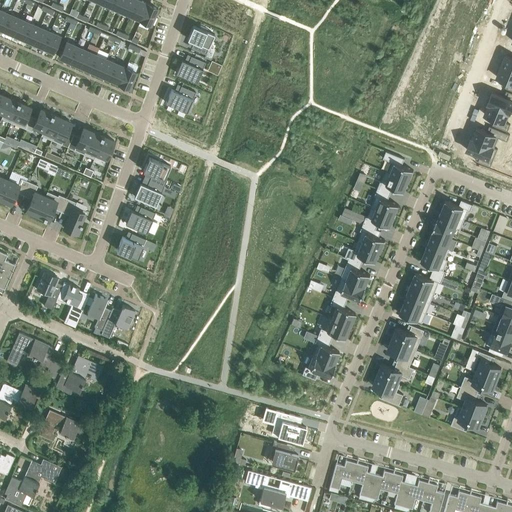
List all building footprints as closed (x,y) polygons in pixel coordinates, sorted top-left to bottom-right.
[(113,0),(111,7),(121,11),(125,0),(113,0)] [(125,0),(121,11),(131,15),(137,0),(125,0)] [(139,0),(137,0),(131,15),(140,19),(147,3),(139,0)] [(447,14),(446,15),(468,24),(475,7),(458,0),(452,0),(447,14)] [(147,3),(140,19),(151,24),(158,8),(147,3)] [(1,10),(0,11),(0,28),(4,30),(11,14),(1,10)] [(11,14),(4,30),(13,34),(20,18),(11,14)] [(440,31),(440,32),(461,41),(468,24),(446,15),(440,32),(440,31)] [(20,18),(13,34),(23,39),(30,23),(20,18)] [(30,23),(23,39),(33,43),(40,27),(30,23)] [(193,25),(187,38),(190,39),(194,41),(191,47),(206,54),(209,47),(215,34),(207,30),(199,27),(193,25)] [(40,27),(33,43),(43,47),(50,31),(40,27)] [(50,31),(43,47),(54,52),(61,36),(50,31)] [(433,49),(454,58),(461,41),(440,32),(433,49)] [(66,41),(59,57),(69,61),(77,45),(66,41)] [(77,45),(69,61),(79,66),(86,50),(77,45)] [(426,66),(426,67),(447,75),(454,58),(433,49),(426,66)] [(86,50),(79,66),(89,70),(96,54),(86,50)] [(511,56),(505,53),(500,65),(511,70),(511,56)] [(96,54),(89,70),(99,74),(106,58),(96,54)] [(182,59),(176,72),(197,82),(206,62),(191,55),(188,62),(185,60),(182,59)] [(106,58),(99,74),(109,79),(116,63),(106,58)] [(116,63),(109,79),(119,83),(126,67),(116,63)] [(511,70),(500,65),(496,77),(507,82),(505,87),(511,90),(511,70)] [(126,67),(119,83),(129,88),(136,71),(126,67)] [(419,83),(419,84),(440,92),(447,75),(426,67),(419,83)] [(412,100),(412,101),(433,109),(440,92),(419,84),(412,100)] [(172,89),(166,102),(169,103),(166,109),(171,111),(173,105),(179,108),(177,113),(184,116),(186,111),(187,111),(196,92),(181,85),(178,92),(175,90),(172,89)] [(492,90),(487,102),(511,112),(511,110),(511,92),(507,90),(505,95),(492,90)] [(1,93),(0,94),(0,114),(2,116),(3,116),(11,98),(1,93)] [(2,116),(1,118),(12,122),(21,102),(11,98),(3,116),(2,116)] [(405,117),(405,118),(426,126),(433,109),(412,101),(405,117)] [(21,102),(12,122),(22,127),(25,128),(30,115),(28,114),(31,107),(21,102)] [(487,104),(483,115),(495,119),(493,124),(508,131),(511,124),(506,122),(510,113),(511,114),(511,112),(487,102),(487,104)] [(30,115),(25,128),(32,131),(34,127),(43,131),(51,113),(41,108),(37,118),(30,115)] [(43,131),(41,135),(52,140),(61,117),(51,113),(43,131)] [(61,117),(52,140),(62,144),(66,135),(72,138),(73,134),(67,131),(72,122),(61,117)] [(405,118),(398,135),(419,144),(426,126),(405,118)] [(471,136),(470,138),(494,148),(495,146),(494,146),(498,137),(502,139),(505,132),(490,126),(488,131),(476,126),(472,136),(471,136)] [(73,134),(72,138),(78,140),(74,149),(84,154),(94,131),(84,127),(80,136),(73,134)] [(94,131),(84,154),(95,158),(96,156),(95,156),(104,136),(94,131)] [(104,136),(95,156),(96,156),(105,161),(114,140),(104,136)] [(17,148),(18,145),(20,141),(13,138),(11,145),(17,148)] [(470,138),(465,150),(478,155),(476,160),(491,166),(494,159),(490,158),(494,148),(470,138)] [(409,180),(408,181),(409,181),(414,170),(402,165),(405,158),(386,151),(383,158),(393,162),(388,172),(409,180)] [(146,163),(143,170),(146,171),(152,174),(149,179),(164,186),(167,179),(165,178),(170,165),(149,156),(146,163)] [(48,172),(48,174),(56,177),(56,176),(59,169),(51,165),(48,172)] [(0,168),(0,198),(8,179),(0,175),(0,170),(1,169),(0,168)] [(377,188),(390,193),(393,187),(404,191),(408,181),(409,180),(388,172),(386,171),(382,182),(380,181),(377,188)] [(8,179),(0,198),(0,199),(11,204),(16,192),(24,195),(30,181),(21,178),(19,184),(8,179)] [(140,183),(135,196),(156,205),(164,186),(149,179),(147,185),(141,183),(140,183)] [(30,181),(24,195),(31,198),(26,210),(37,215),(46,196),(45,195),(35,191),(38,185),(30,181)] [(394,215),(395,215),(399,204),(388,200),(390,193),(377,188),(375,195),(376,196),(372,206),(394,215)] [(46,196),(37,215),(48,220),(53,208),(61,211),(67,198),(59,194),(58,196),(47,191),(45,195),(46,196)] [(67,198),(61,211),(69,215),(63,227),(67,228),(67,229),(74,233),(75,231),(78,233),(82,223),(81,223),(86,210),(74,205),(75,201),(67,198)] [(446,200),(441,210),(464,220),(468,209),(471,210),(473,204),(461,199),(459,205),(446,200)] [(131,209),(125,223),(147,232),(155,212),(141,206),(138,212),(134,211),(131,209)] [(363,223),(376,228),(379,222),(391,227),(395,215),(394,215),(372,206),(368,217),(366,216),(363,223)] [(438,220),(437,220),(455,228),(460,230),(464,220),(441,210),(438,220)] [(437,220),(433,231),(433,230),(451,238),(455,228),(437,220),(438,220),(437,220)] [(362,243),(380,251),(381,251),(385,240),(374,235),(376,228),(363,223),(360,230),(362,231),(357,242),(362,243)] [(433,231),(429,240),(450,249),(449,249),(453,250),(457,240),(451,238),(433,230),(433,231)] [(122,236),(117,249),(138,259),(144,246),(149,248),(153,250),(156,243),(146,239),(132,232),(129,239),(125,237),(122,236)] [(429,240),(425,250),(446,259),(446,258),(449,249),(450,249),(429,240)] [(380,251),(362,243),(359,251),(349,247),(345,256),(343,255),(343,256),(349,258),(362,263),(365,257),(376,261),(380,251)] [(0,250),(0,291),(3,292),(3,293),(5,289),(15,264),(5,260),(7,254),(0,250)] [(425,250),(421,261),(434,266),(432,272),(444,277),(446,271),(444,270),(448,259),(446,258),(446,259),(425,250)] [(342,277),(365,287),(370,274),(359,270),(362,263),(349,258),(342,277)] [(331,271),(333,265),(321,261),(319,267),(331,271)] [(478,272),(477,273),(488,278),(490,272),(479,268),(478,272)] [(44,270),(36,289),(49,294),(44,305),(52,309),(57,298),(63,284),(57,282),(59,277),(56,276),(44,270)] [(416,272),(411,282),(435,292),(439,282),(441,283),(444,277),(432,272),(430,278),(416,272)] [(365,287),(342,277),(337,290),(336,289),(333,297),(346,302),(349,295),(361,300),(366,287),(365,287)] [(323,291),(326,283),(314,278),(311,285),(323,291)] [(511,281),(508,280),(502,297),(511,300),(511,281)] [(63,284),(57,298),(57,299),(58,297),(74,304),(66,322),(64,321),(75,326),(88,296),(88,295),(78,291),(79,287),(69,283),(69,284),(64,282),(63,284)] [(411,282),(407,293),(408,293),(430,302),(435,292),(411,282)] [(408,293),(404,303),(426,312),(430,302),(408,293)] [(95,294),(87,312),(98,317),(94,326),(103,329),(111,309),(104,306),(107,299),(95,294)] [(336,306),(332,318),(331,318),(350,325),(349,326),(350,326),(355,313),(344,308),(346,302),(333,297),(330,304),(336,306)] [(404,303),(400,313),(422,322),(426,312),(404,303)] [(498,314),(502,316),(511,319),(511,306),(503,303),(498,314)] [(103,329),(101,333),(109,337),(115,323),(127,328),(135,309),(122,304),(120,310),(112,306),(111,309),(103,329)] [(474,314),(486,319),(489,310),(478,305),(474,314)] [(511,319),(502,316),(499,324),(499,325),(511,329),(511,319)] [(344,338),(349,326),(350,325),(331,318),(332,318),(329,317),(324,329),(321,328),(318,335),(331,340),(333,334),(344,338)] [(511,329),(499,325),(499,324),(495,323),(491,333),(495,334),(511,340),(511,329)] [(397,327),(393,338),(417,348),(425,329),(412,324),(412,325),(409,332),(397,327)] [(45,368),(54,347),(19,332),(7,359),(17,363),(23,350),(29,353),(41,359),(38,366),(45,368)] [(511,340),(495,334),(491,345),(508,352),(511,340)] [(313,355),(334,363),(339,351),(328,347),(331,340),(318,335),(315,342),(318,343),(313,355)] [(393,338),(388,349),(400,354),(397,361),(410,366),(417,348),(393,338)] [(492,355),(480,350),(472,370),(477,371),(497,379),(501,368),(489,363),(492,355)] [(64,367),(55,387),(71,394),(73,388),(80,391),(86,378),(79,375),(81,370),(92,374),(90,378),(96,381),(103,365),(78,354),(71,370),(64,367)] [(334,363),(313,355),(308,367),(305,366),(302,374),(315,379),(318,372),(330,377),(335,364),(334,363)] [(55,377),(62,361),(53,357),(46,373),(55,377)] [(382,363),(378,374),(398,382),(401,375),(410,378),(414,368),(410,366),(397,361),(394,368),(382,363)] [(497,379),(477,371),(474,379),(465,375),(461,386),(478,392),(481,385),(493,390),(497,379)] [(378,374),(373,385),(385,390),(383,397),(382,398),(399,405),(399,404),(403,394),(397,391),(400,383),(398,382),(378,374)] [(42,391),(25,384),(22,390),(3,382),(0,390),(0,415),(5,418),(14,399),(31,406),(36,397),(39,398),(42,391)] [(463,407),(483,415),(487,404),(475,399),(478,392),(461,386),(457,396),(466,400),(463,407)] [(428,399),(427,401),(434,404),(437,398),(431,395),(430,399),(428,399)] [(479,427),(483,415),(463,407),(458,405),(451,425),(464,429),(466,422),(479,427)] [(50,409),(39,434),(53,440),(56,434),(53,432),(57,423),(63,425),(60,431),(74,437),(77,431),(82,434),(86,425),(50,409)] [(288,439),(310,445),(315,429),(299,425),(301,417),(275,410),(275,411),(277,411),(274,422),(291,427),(288,439)] [(275,442),(273,448),(278,450),(274,463),(279,464),(279,465),(294,469),(295,466),(298,454),(290,452),(292,445),(274,440),(273,442),(275,442)] [(0,453),(0,466),(8,470),(14,456),(6,453),(5,455),(0,453)] [(59,472),(61,466),(43,458),(41,464),(32,459),(22,480),(12,476),(4,493),(7,494),(6,498),(22,505),(27,493),(33,495),(39,482),(41,476),(55,483),(60,472),(59,472)] [(342,477),(352,480),(357,462),(346,459),(344,465),(336,463),(330,486),(329,489),(338,492),(339,488),(342,477)] [(368,465),(357,462),(352,480),(362,483),(359,494),(358,497),(367,500),(374,473),(366,471),(368,465)] [(267,484),(269,475),(248,469),(245,481),(255,484),(256,481),(264,484),(258,504),(270,507),(271,503),(282,506),(286,492),(288,493),(288,495),(301,498),(305,485),(281,478),(278,487),(267,484)] [(380,488),(388,490),(393,472),(384,470),(382,475),(374,473),(367,500),(374,502),(375,498),(377,499),(380,488)] [(403,475),(393,472),(388,490),(397,492),(394,503),(395,503),(394,507),(402,509),(409,483),(401,481),(403,475)] [(423,500),(428,482),(419,479),(417,485),(409,483),(402,509),(408,511),(409,507),(412,508),(415,497),(423,500)] [(437,484),(428,482),(423,500),(431,502),(428,511),(438,511),(444,492),(436,490),(437,484)] [(453,511),(455,508),(465,511),(470,493),(459,490),(457,496),(449,494),(443,511),(453,511)] [(481,496),(470,493),(465,511),(468,511),(485,511),(487,504),(479,502),(481,496)] [(503,511),(506,503),(497,501),(495,506),(487,504),(485,511),(503,511)] [(511,511),(511,504),(506,503),(503,511),(511,511)]
